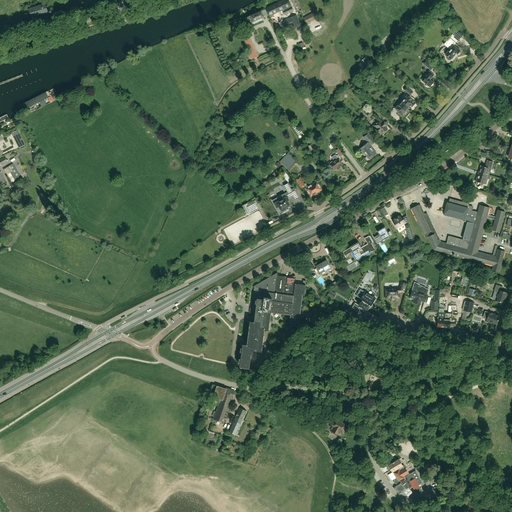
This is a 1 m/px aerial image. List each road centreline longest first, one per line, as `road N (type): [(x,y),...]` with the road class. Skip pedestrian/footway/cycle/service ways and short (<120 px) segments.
road 1 (residential): [(376,395),(233,385),(161,359),(151,344),(235,283),(447,165),(511,114)]
road 2 (residential): [(506,35),(365,176)]
road 3 (residential): [(376,395),(416,367),(493,351),(506,336)]
road 4 (unclassified): [(365,176),(286,59)]
road 5 (unclassified): [(0,47),(126,8)]
road 6 (residential): [(506,336),(435,332),(380,318)]
road 7 (unclassified): [(408,511),(371,458),(376,395)]
